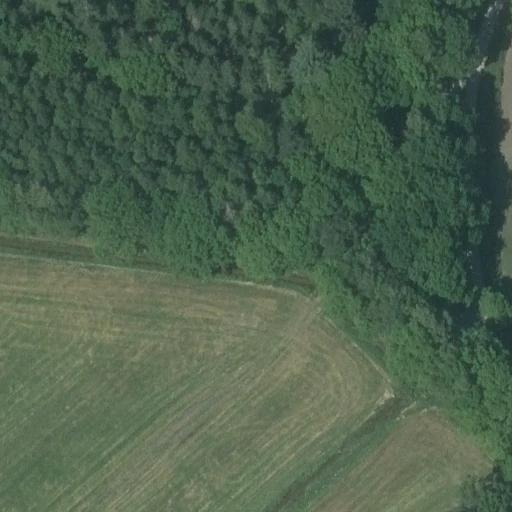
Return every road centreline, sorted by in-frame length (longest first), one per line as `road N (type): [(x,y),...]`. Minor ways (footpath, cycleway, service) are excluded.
road 1 (unclassified): [(485,325),(443,329),(413,316),(379,285),(360,253),(360,204),(422,120),(472,93)]
road 2 (track): [(333,165),(0,71)]
road 3 (unclassified): [(485,325),(466,236),(472,93)]
road 4 (track): [(277,0),(300,94),(325,154),(360,204)]
